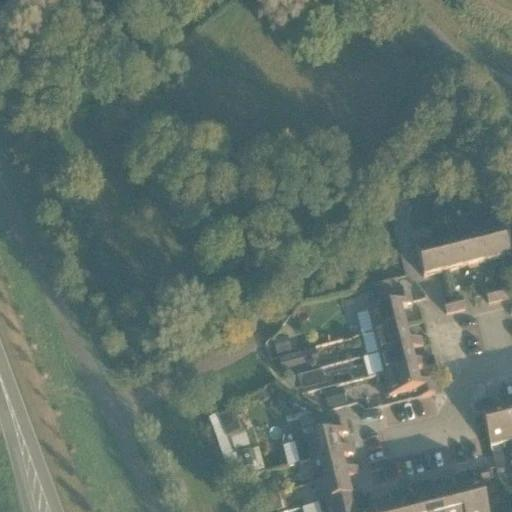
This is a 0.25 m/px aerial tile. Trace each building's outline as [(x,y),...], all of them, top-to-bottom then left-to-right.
[(404,199),(385,205),(389,218),(408,213),(404,199)] [(488,264),(509,259),(500,220),(499,221),(500,227),(480,232),(488,264)] [(466,270),(488,264),(480,232),(458,238),(466,270)] [(445,275),(466,270),(458,238),(437,243),(445,275)] [(445,275),(437,243),(416,248),(415,242),(414,242),(423,281),(445,275)] [(497,305),(506,302),(503,291),(494,293),(497,305)] [(488,307),(497,305),(494,293),(485,295),(488,307)] [(368,314),(368,315),(373,336),(405,328),(401,312),(412,309),(409,295),(381,302),(383,310),(368,314)] [(455,315),(464,313),(461,301),(452,304),(455,315)] [(446,318),(455,315),(452,304),(443,306),(446,318)] [(379,357),(410,349),(411,353),(423,351),(421,342),(409,344),(405,328),(373,336),(379,357)] [(290,355),(286,340),(273,343),(276,358),(290,355)] [(433,361),(414,365),(411,353),(410,349),(379,357),(384,378),(416,370),(417,374),(436,370),(433,361)] [(279,361),(283,376),(303,370),(302,366),(314,363),(312,353),(279,361)] [(420,386),(417,374),(416,370),(384,378),(389,399),(382,401),(382,402),(420,392),(422,400),(435,397),(431,383),(420,386)] [(309,392),(305,378),(298,380),(301,394),(309,392)] [(324,395),(327,411),(347,407),(343,391),(324,395)] [(256,397),(260,406),(268,402),(264,393),(256,397)] [(511,442),(503,412),(508,411),(505,399),(497,401),(499,413),(482,417),(492,456),(493,456),(491,449),(511,443),(511,442)] [(511,409),(508,411),(503,412),(511,442),(511,409)] [(216,419),(225,440),(240,434),(231,413),(216,419)] [(322,430),(319,417),(298,422),(303,443),(294,445),(299,467),(309,464),(341,457),(340,452),(337,440),(348,438),(345,424),(322,430)] [(346,477),(345,473),(342,461),(354,458),(351,449),(340,452),(341,457),(309,464),(314,485),(346,477)] [(223,460),(227,475),(234,473),(236,482),(252,478),(250,470),(252,469),(248,454),(223,460)] [(371,476),(383,473),(390,462),(369,467),(371,476)] [(385,485),(395,483),(390,462),(383,473),(385,485)] [(351,500),(347,483),(359,480),(357,470),(345,473),(346,477),(314,485),(320,507),(349,500),(349,501),(351,500)] [(487,511),(482,488),(490,486),(487,473),(473,477),(476,488),(463,491),(459,492),(463,511),(487,511)] [(463,511),(459,492),(463,491),(460,480),(452,482),(455,494),(442,497),(437,498),(440,511),(463,511)] [(440,511),(437,498),(442,497),(440,485),(430,487),(433,499),(421,502),(416,503),(418,511),(440,511)] [(482,489),(486,502),(498,498),(495,486),(482,489)] [(418,511),(416,503),(421,502),(418,490),(410,492),(413,504),(401,507),(396,508),(396,511),(418,511)] [(396,511),(396,508),(401,507),(398,495),(389,497),(391,509),(380,511),(396,511)] [(281,511),(278,498),(265,501),(267,511),(281,511)] [(351,511),(349,501),(349,500),(320,507),(321,511),(351,511)]
